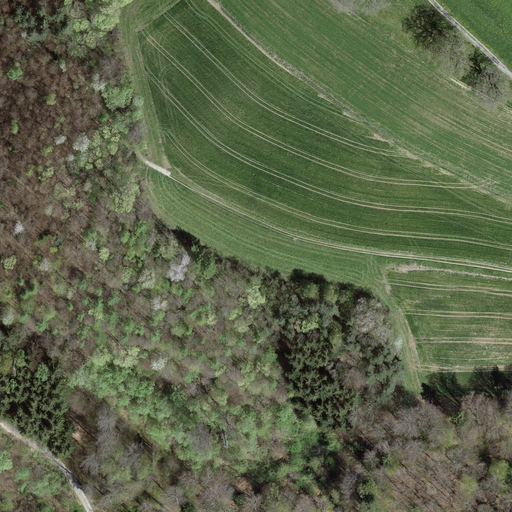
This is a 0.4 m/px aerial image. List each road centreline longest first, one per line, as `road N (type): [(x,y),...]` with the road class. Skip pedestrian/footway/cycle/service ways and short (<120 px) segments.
road 1 (track): [(511,272),(311,243),(146,163),(129,136),(90,0)]
road 2 (track): [(0,312),(69,361),(197,412),(511,474)]
road 3 (track): [(0,423),(68,473),(89,511)]
